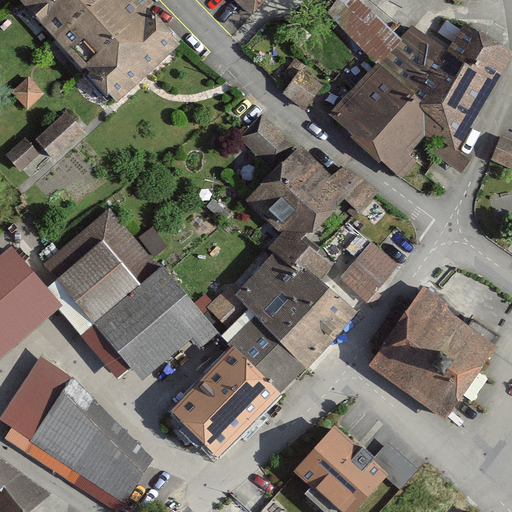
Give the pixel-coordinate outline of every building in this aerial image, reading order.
[(20,0),(53,37),(94,0),(20,0)] [(94,0),(53,37),(85,74),(156,12),(145,0),(94,0)] [(234,0),(253,18),(270,0),(234,0)] [(381,70),(402,41),(360,0),(340,0),(327,19),(336,28),(364,54),(381,70)] [(85,74),(118,111),(189,49),(156,12),(85,74)] [(381,70),(414,102),(473,132),(511,62),(511,53),(466,26),(449,54),(412,28),(402,41),(381,70)] [(346,70),(364,54),(336,28),(321,44),(346,70)] [(373,161),(414,102),(381,70),(354,94),(336,126),(373,161)] [(307,113),(326,94),(306,74),(287,93),(307,113)] [(27,113),(47,95),(29,76),(10,94),(27,113)] [(473,132),(414,102),(373,161),(386,172),(403,184),(419,165),(410,157),(422,144),(461,174),(470,162),(459,154),(473,132)] [(54,162),(87,134),(69,114),(37,141),(54,162)] [(241,144),(268,169),(291,144),(263,119),(241,144)] [(6,158),(21,175),(42,156),(27,139),(6,158)] [(511,145),(504,142),(494,163),(511,170),(511,145)] [(283,237),(301,237),(316,238),(339,215),(335,209),(345,200),(362,215),(379,196),(344,167),(334,179),(304,151),(246,203),(283,237)] [(143,286),(161,271),(110,211),(46,264),(59,281),(105,242),(143,286)] [(301,237),(283,237),(271,251),(276,256),(300,281),(309,273),(326,259),(301,237)] [(143,286),(105,242),(59,281),(96,325),(143,286)] [(342,282),(369,304),(400,268),(373,245),(342,282)] [(14,249),(0,260),(0,362),(64,309),(14,249)] [(259,319),(306,368),(360,314),(309,273),(300,281),(276,256),(238,297),(259,319)] [(202,350),(220,334),(163,268),(161,271),(143,286),(96,325),(145,382),(193,340),(202,350)] [(498,348),(444,310),(449,303),(427,288),(372,367),(448,420),(498,348)] [(259,319),(231,347),(235,351),(237,349),(281,393),(306,368),(259,319)] [(174,411),(220,458),(283,395),(281,393),(237,349),(235,351),(174,411)] [(37,447),(128,507),(157,458),(82,380),(37,447)] [(334,420),(292,467),(341,511),(351,511),(388,471),(402,484),(419,466),(389,439),(374,456),(334,420)] [(26,511),(31,511),(55,494),(0,461),(0,495),(3,499),(11,492),(26,511)] [(251,511),(289,511),(296,505),(269,479),(245,505),(251,511)] [(0,511),(26,511),(11,492),(3,499),(0,495),(0,511)]
